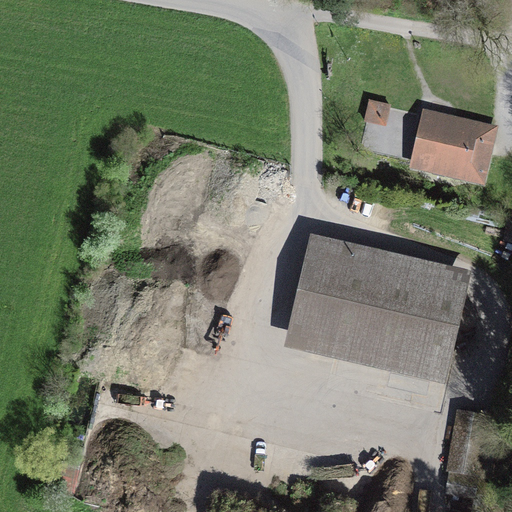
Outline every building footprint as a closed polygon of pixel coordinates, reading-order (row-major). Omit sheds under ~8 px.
[(391,110),(369,105),(365,126),(386,131),(391,110)] [(497,130),(422,113),(409,172),(484,189),(497,130)] [(472,275),(311,238),(285,352),(447,388),(472,275)] [(490,418),(459,413),(450,470),(481,475),(490,418)] [(447,493),(473,498),(476,481),(450,476),(447,493)]
